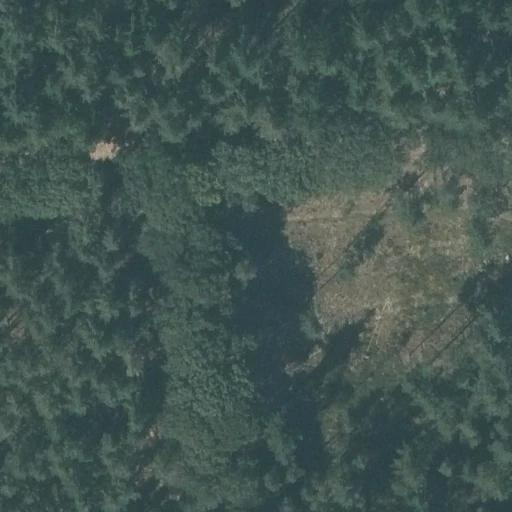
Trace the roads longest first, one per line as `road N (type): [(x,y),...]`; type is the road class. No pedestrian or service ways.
road 1 (track): [(0,126),(511,94)]
road 2 (track): [(227,511),(171,115)]
